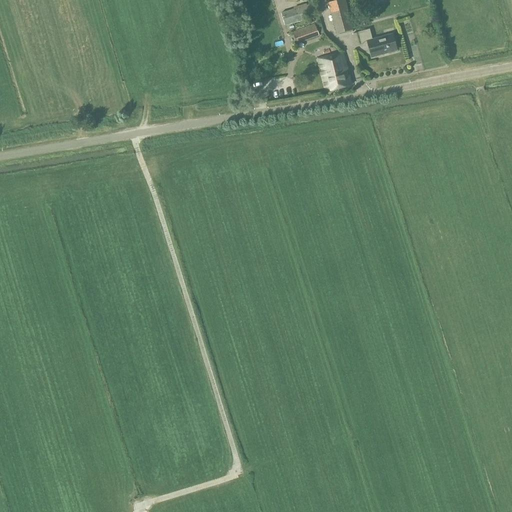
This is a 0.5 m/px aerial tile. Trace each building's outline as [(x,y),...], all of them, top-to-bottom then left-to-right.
[(337,34),(352,30),(344,0),(339,0),(329,3),(337,34)] [(285,26),(314,17),(310,4),(281,13),(285,26)] [(412,34),(415,46),(424,43),(418,22),(409,24),(410,29),(407,30),(408,35),(412,34)] [(297,44),(319,36),(315,24),(292,32),(297,44)] [(371,57),(396,50),(392,35),(372,40),(369,30),(358,33),(361,44),(368,43),(371,57)] [(327,92),(351,85),(343,53),(318,59),(327,92)]
